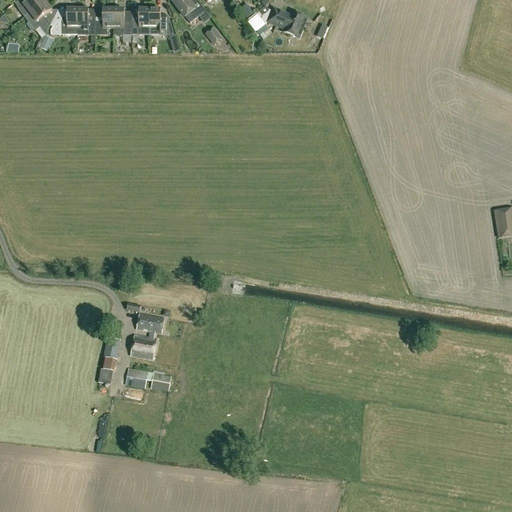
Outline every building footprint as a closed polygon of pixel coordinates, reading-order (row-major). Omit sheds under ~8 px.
[(26,9),(30,14),(45,2),(43,0),(30,0),(28,2),(26,0),(19,0),(14,4),(18,9),(19,8),(22,12),(26,9)] [(191,14),(195,20),(207,12),(197,0),(175,0),(173,2),(185,18),(191,14)] [(52,11),(45,2),(30,14),(25,18),(35,31),(45,24),(41,19),(52,11)] [(273,9),(267,23),(284,30),(283,33),(299,39),(308,19),(292,12),(290,16),(273,9)] [(62,18),(60,22),(61,22),(60,22),(55,22),(50,32),(50,36),(77,36),(77,10),(67,10),(67,18),(62,18)] [(88,10),(77,10),(77,36),(79,36),(79,42),(91,42),(91,36),(92,36),(92,45),(96,45),(96,36),(96,22),(88,22),(88,10)] [(103,22),(96,22),(96,36),(108,36),(108,29),(114,29),(114,10),(103,10),(103,22)] [(125,10),(114,10),(114,29),(114,36),(116,36),(117,37),(121,37),(122,36),(132,36),(132,22),(125,22),(125,10)] [(139,22),(132,22),(132,36),(150,37),(150,10),(139,10),(139,22)] [(161,10),(150,10),(150,37),(152,37),(153,38),(157,38),(158,36),(167,36),(167,22),(161,22),(161,10)] [(236,20),(240,26),(246,21),(242,16),(236,20)] [(258,16),(250,22),(257,32),(265,26),(258,16)] [(317,37),(324,40),(328,28),(322,25),(317,37)] [(223,40),(214,28),(205,35),(214,46),(223,40)] [(176,53),(182,52),(179,35),(173,36),(176,53)] [(52,50),(54,38),(45,36),(42,48),(52,50)] [(511,208),(495,212),(499,239),(511,236),(511,208)] [(127,311),(139,313),(141,306),(128,304),(127,311)] [(138,331),(151,333),(156,334),(163,335),(165,320),(140,315),(138,331)] [(151,333),(150,339),(135,336),(131,358),(154,362),(158,341),(154,340),(156,334),(151,333)] [(110,338),(106,359),(103,370),(101,370),(99,384),(111,387),(114,373),(115,373),(117,361),(119,351),(117,350),(119,340),(110,338)] [(129,369),(126,386),(146,390),(147,382),(152,383),(151,389),(170,393),(172,377),(129,369)]
